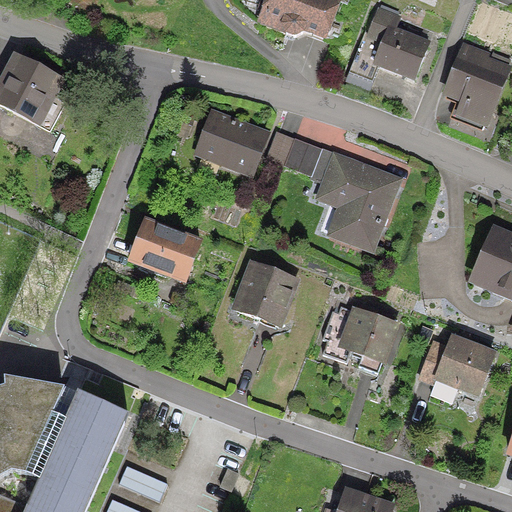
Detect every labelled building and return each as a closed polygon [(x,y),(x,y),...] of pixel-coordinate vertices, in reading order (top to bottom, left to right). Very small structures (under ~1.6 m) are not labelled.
[(334,0),(268,0),(262,23),(322,41),(334,0)] [(399,20),(382,14),(375,31),(368,29),(352,72),(371,79),(376,64),(413,78),(425,44),(394,32),(399,20)] [(506,66),(458,50),(443,96),(457,100),(453,114),(487,125),(506,66)] [(16,59),(0,90),(0,102),(39,122),(60,81),(16,59)] [(264,135),(212,115),(197,155),(249,175),(264,135)] [(398,180),(326,152),(308,197),(333,207),(323,232),(370,251),(398,180)] [(203,249),(139,227),(124,270),(188,292),(203,249)] [(511,239),(491,232),(471,285),(511,300),(511,239)] [(301,287),(248,268),(229,320),(283,339),(301,287)] [(352,309),(335,363),(383,378),(400,324),(352,309)] [(447,341),(432,387),(482,404),(498,358),(447,341)] [(0,511),(86,511),(128,418),(65,394),(7,382),(7,393),(0,395),(0,511)] [(511,429),(502,463),(511,465),(511,429)] [(395,511),(396,511),(342,494),(336,511),(395,511)]
